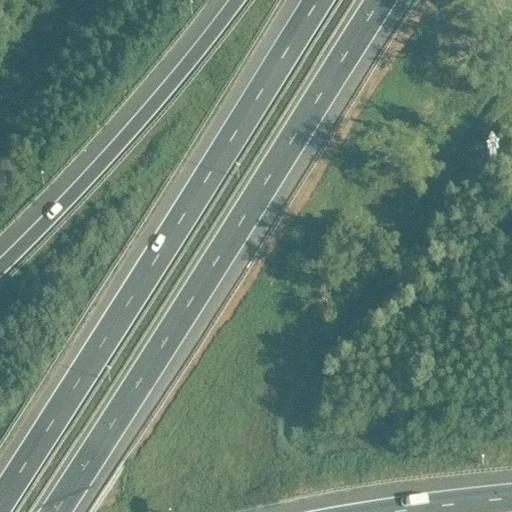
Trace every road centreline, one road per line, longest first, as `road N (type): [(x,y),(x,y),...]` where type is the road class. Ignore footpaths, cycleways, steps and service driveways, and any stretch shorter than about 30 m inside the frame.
road 1 (motorway): [(57,511),(386,0)]
road 2 (motorway): [(313,0),(0,504)]
road 3 (motorway): [(239,0),(99,170),(0,269)]
